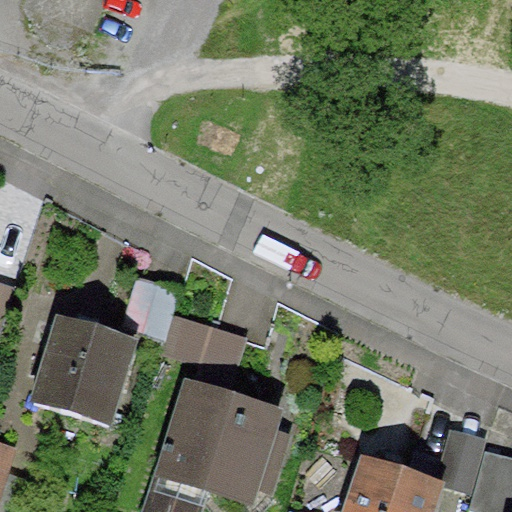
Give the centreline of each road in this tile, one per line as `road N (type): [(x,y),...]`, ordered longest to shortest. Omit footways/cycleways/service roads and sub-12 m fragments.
road 1 (residential): [(0,113),(279,254),(511,351)]
road 2 (track): [(178,77),(291,72),(511,94)]
